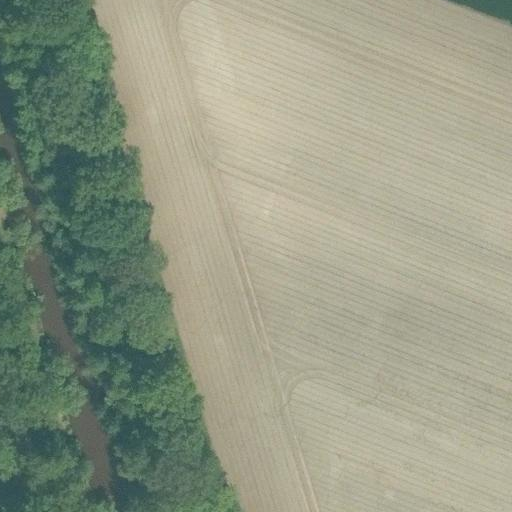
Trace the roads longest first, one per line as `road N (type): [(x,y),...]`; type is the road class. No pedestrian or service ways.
road 1 (unclassified): [(191,511),(44,0)]
road 2 (unclassified): [(43,511),(0,361)]
